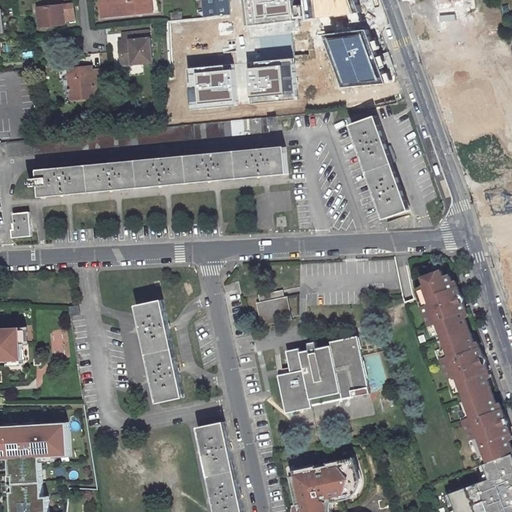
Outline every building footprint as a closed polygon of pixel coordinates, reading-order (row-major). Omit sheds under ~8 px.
[(151,0),(100,0),(102,19),(152,15),(151,0)] [(234,39),(230,6),(269,2),(268,0),(203,0),(206,19),(170,22),(175,74),(212,71),(209,43),(234,39)] [(67,24),(66,20),(76,20),(74,5),(40,8),(42,26),(67,24)] [(341,18),(313,21),(315,50),(344,48),(341,18)] [(125,43),(121,43),(123,67),(143,65),(141,43),(145,42),(144,34),(124,36),(125,43)] [(442,85),(437,86),(445,129),(459,126),(469,177),(499,172),(493,140),(504,138),(500,117),(477,121),(469,80),(482,78),(478,57),(468,58),(466,48),(436,53),(442,85)] [(380,53),(282,64),(279,64),(280,75),(295,73),(295,75),(315,73),(317,81),(382,75),(380,53)] [(92,67),(69,70),(70,85),(71,90),(94,88),(95,92),(103,91),(101,71),(93,72),(92,67)] [(347,110),(396,105),(394,84),(378,86),(379,91),(346,94),(347,110)] [(35,107),(13,109),(14,117),(35,115),(35,107)] [(276,116),(0,143),(0,158),(270,132),(269,124),(276,124),(276,116)] [(377,116),(352,125),(375,189),(386,218),(411,210),(377,116)] [(286,146),(38,172),(39,179),(29,180),(30,187),(39,187),(41,199),(289,173),(286,146)] [(30,214),(16,216),(18,239),(32,237),(30,214)] [(453,279),(450,273),(443,276),(441,269),(423,275),(424,276),(426,282),(420,284),(426,302),(423,304),(430,324),(434,323),(437,332),(442,346),(445,355),(441,357),(449,377),(452,376),(459,394),(464,408),(467,417),(463,419),(471,439),(474,438),(481,456),(483,463),(489,461),(511,452),(511,447),(509,439),(507,433),(510,431),(508,424),(505,423),(503,419),(505,416),(502,409),(499,410),(497,404),(487,377),(485,371),(489,370),(486,363),(483,362),(481,357),(483,354),(480,347),(477,348),(474,341),(465,314),(463,308),(466,307),(464,300),(461,299),(459,294),(461,291),(458,284),(455,285),(453,279)] [(426,302),(420,284),(426,282),(424,276),(418,278),(415,285),(422,304),(423,304),(426,302)] [(293,313),(288,290),(285,291),(283,283),(260,287),(261,295),(258,295),(263,318),(293,313)] [(182,398),(159,301),(133,307),(156,404),(182,398)] [(75,305),(67,307),(68,315),(77,314),(75,305)] [(0,405),(6,405),(6,390),(0,390),(0,361),(7,361),(22,360),(21,344),(21,327),(0,328),(0,405)] [(301,344),(288,346),(293,367),(280,370),(287,406),(372,389),(360,333),(333,338),(334,342),(320,344),(319,337),(310,339),(312,346),(302,348),(301,344)] [(440,357),(441,357),(445,355),(442,346),(437,348),(440,357)] [(448,378),(454,396),(459,394),(452,376),(449,377),(448,378)] [(81,403),(22,405),(21,422),(81,421),(81,403)] [(22,405),(3,405),(5,417),(13,416),(13,425),(21,425),(21,422),(22,405)] [(464,408),(459,410),(462,419),(463,419),(467,417),(464,408)] [(243,511),(223,422),(197,427),(216,511),(243,511)] [(471,439),(470,439),(476,457),(481,456),(474,438),(471,439)] [(12,440),(0,439),(0,464),(11,464),(12,440)] [(511,511),(511,453),(489,461),(495,476),(448,492),(456,511),(511,511)] [(362,479),(362,476),(356,457),(330,462),(331,466),(327,467),(324,465),(318,466),(318,465),(296,469),(297,474),(293,475),(298,496),(302,495),(305,511),(307,511),(314,511),(313,511),(333,511),(334,506),(335,501),(340,501),(344,501),(346,500),(351,498),(354,496),(357,493),(360,488),(362,484),(362,479)] [(59,511),(60,508),(60,497),(59,496),(60,486),(50,486),(48,505),(37,505),(36,511),(59,511)] [(305,511),(302,495),(298,496),(301,511),(313,511),(314,511),(307,511),(305,511)] [(9,500),(0,500),(0,511),(11,511),(12,505),(10,505),(9,500)]
